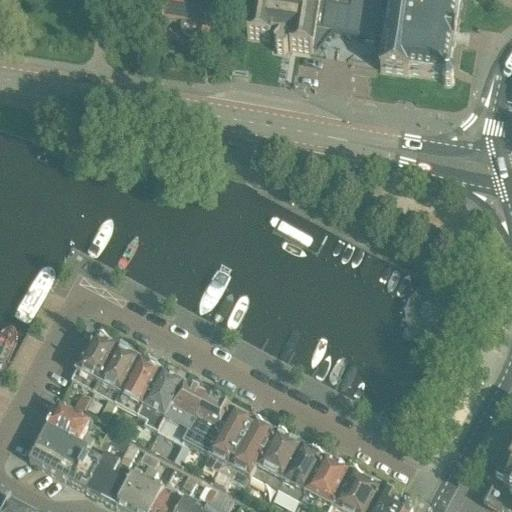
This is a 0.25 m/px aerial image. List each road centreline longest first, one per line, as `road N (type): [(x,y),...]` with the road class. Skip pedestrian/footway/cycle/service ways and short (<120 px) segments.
road 1 (residential): [(451,494),(84,300),(0,453)]
road 2 (tertiary): [(507,171),(94,99)]
road 3 (tertiary): [(506,383),(451,494)]
